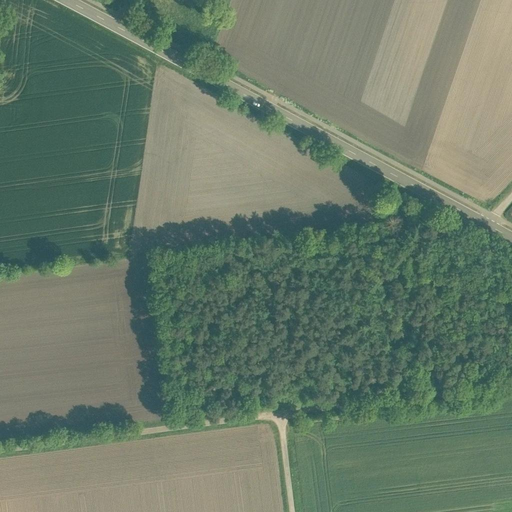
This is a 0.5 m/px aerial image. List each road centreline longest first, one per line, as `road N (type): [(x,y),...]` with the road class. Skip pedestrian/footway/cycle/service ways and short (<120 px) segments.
road 1 (unclassified): [(0,449),(511,377)]
road 2 (tertiary): [(488,224),(62,0)]
